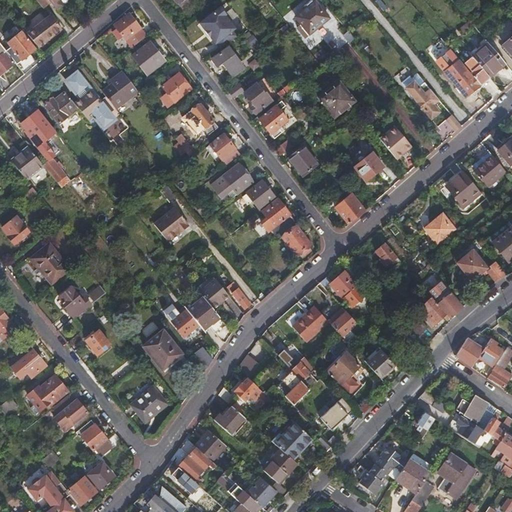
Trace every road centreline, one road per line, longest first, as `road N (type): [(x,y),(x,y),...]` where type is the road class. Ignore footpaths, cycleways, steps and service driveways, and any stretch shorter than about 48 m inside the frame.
road 1 (residential): [(141,0),(338,247)]
road 2 (residential): [(338,247),(255,322),(152,463)]
road 3 (residential): [(0,276),(152,463)]
road 4 (residential): [(511,98),(338,247)]
road 5 (residential): [(437,355),(319,480)]
road 6 (residential): [(0,106),(127,0)]
